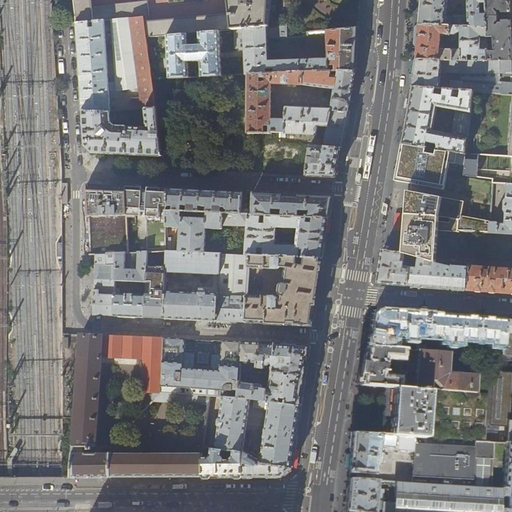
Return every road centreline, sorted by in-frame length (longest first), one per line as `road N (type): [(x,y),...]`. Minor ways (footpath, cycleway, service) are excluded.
road 1 (residential): [(347,341),(85,323),(76,176)]
road 2 (residential): [(76,176),(370,192)]
road 3 (residential): [(77,499),(322,500)]
road 4 (primary): [(370,192),(395,0)]
road 5 (primary): [(322,500),(347,341)]
road 6 (residential): [(511,307),(355,294)]
road 7 (residential): [(65,27),(76,176)]
